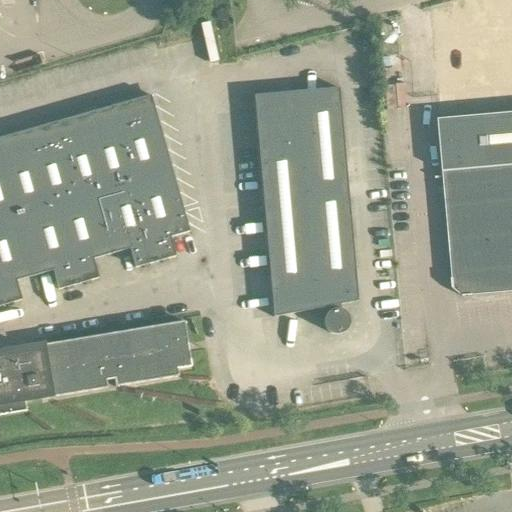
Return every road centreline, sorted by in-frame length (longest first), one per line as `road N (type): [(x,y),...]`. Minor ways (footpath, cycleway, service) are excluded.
road 1 (secondary): [(57,511),(511,432)]
road 2 (unclassified): [(258,35),(388,0)]
